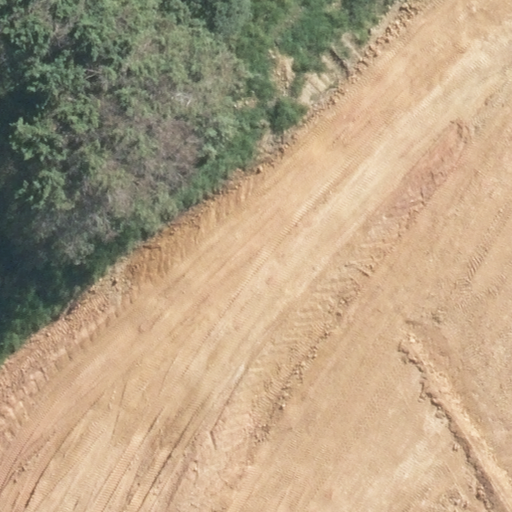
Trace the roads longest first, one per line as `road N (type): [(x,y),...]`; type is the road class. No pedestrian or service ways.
road 1 (residential): [(483,391),(71,155)]
road 2 (residential): [(483,391),(427,511)]
